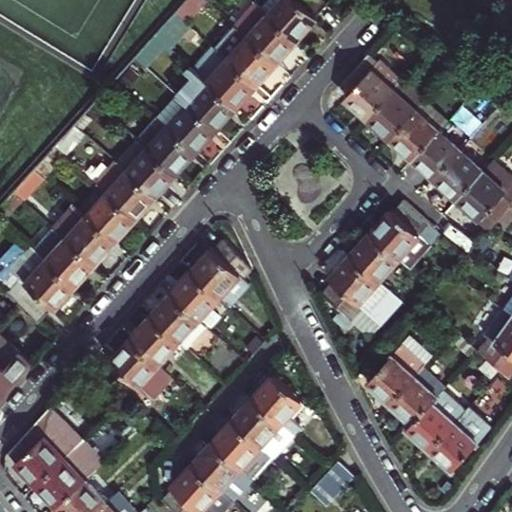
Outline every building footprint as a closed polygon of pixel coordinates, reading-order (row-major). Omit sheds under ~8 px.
[(266,0),(261,6),(269,14),(281,0),(266,0)] [(318,17),(327,4),(322,0),(281,0),(269,14),(298,40),(318,17)] [(249,36),(269,14),(261,6),(241,29),(249,36)] [(167,43),(187,20),(177,11),(157,34),(167,43)] [(298,40),(269,14),(249,36),(277,62),(289,49),(298,40)] [(270,70),(277,62),(249,36),(241,29),(234,23),(214,45),(258,84),(270,70)] [(157,34),(136,56),(147,65),(167,43),(157,34)] [(258,84),(214,45),(194,67),(237,106),(251,92),(258,84)] [(363,111),(370,118),(395,90),(372,69),(378,62),(369,54),(344,81),(353,90),(347,97),(363,111)] [(372,69),(395,90),(403,80),(381,60),(378,62),(372,69)] [(178,93),(178,94),(217,129),(231,114),(237,106),(194,67),(192,65),(187,70),(194,76),(178,93)] [(395,90),(418,110),(426,100),(403,80),(395,90)] [(393,138),(418,110),(395,90),(370,118),(385,131),(393,138)] [(178,94),(158,116),(197,151),(211,136),(217,129),(178,94)] [(418,110),(440,130),(449,121),(426,100),(418,110)] [(404,148),(415,158),(440,130),(418,110),(393,138),(404,148)] [(138,138),(148,148),(177,173),(190,158),(197,151),(158,116),(138,138)] [(454,126),(449,121),(440,130),(446,136),(454,126)] [(437,178),(462,150),(446,136),(440,130),(415,158),(425,167),(437,178)] [(55,145),(35,167),(45,176),(46,176),(66,154),(55,145)] [(148,148),(128,170),(157,196),(169,181),(177,173),(148,148)] [(459,199),(484,170),(462,150),(437,178),(445,186),(459,199)] [(511,204),(511,176),(493,160),(484,170),(459,199),(464,203),(482,219),(485,215),(495,224),(511,204)] [(108,192),(128,170),(118,161),(98,183),(99,184),(108,192)] [(15,190),(25,199),(45,176),(35,167),(15,190)] [(128,170),(108,192),(136,218),(148,205),(157,196),(128,170)] [(99,184),(78,206),(88,215),(108,192),(99,184)] [(136,218),(108,192),(88,215),(116,240),(128,227),(136,218)] [(439,230),(435,226),(403,198),(381,223),(372,232),(400,257),(409,265),(415,257),(439,230)] [(68,237),(96,262),(109,248),(116,240),(88,215),(68,237)] [(360,245),(352,254),(380,280),(400,257),(372,232),(360,245)] [(68,237),(48,259),(77,284),(88,271),(96,262),(68,237)] [(253,267),(226,238),(216,249),(214,248),(210,252),(193,271),(221,296),(230,305),(250,282),(245,277),(253,267)] [(23,278),(10,293),(21,304),(41,321),(62,299),(77,284),(48,259),(34,246),(13,269),(23,278)] [(380,280),(352,254),(340,268),(331,278),(335,281),(323,295),(340,311),(334,318),(345,328),(363,308),(382,325),(403,301),(380,280)] [(173,293),(201,319),(221,296),(193,271),(183,282),(173,293)] [(164,303),(153,315),(181,341),(189,348),(209,326),(201,319),(173,293),(164,303)] [(511,294),(503,308),(511,314),(511,294)] [(370,337),(382,325),(363,308),(345,328),(334,318),(330,322),(345,335),(355,324),(370,337)] [(480,350),(510,378),(511,375),(511,314),(503,308),(486,332),(491,336),(480,350)] [(181,341),(153,315),(141,328),(132,338),(160,364),(181,341)] [(0,398),(33,362),(0,332),(0,398)] [(113,362),(103,374),(129,399),(139,407),(148,397),(152,401),(174,377),(160,364),(132,338),(118,354),(112,361),(113,362)] [(417,376),(424,368),(426,365),(402,344),(367,383),(381,395),(391,405),(417,376)] [(424,368),(417,376),(439,395),(442,392),(446,388),(424,368)] [(293,419),(308,404),(276,375),(255,398),(295,435),(302,427),(293,419)] [(439,395),(417,376),(391,405),(406,417),(414,424),(439,395)] [(414,424),(409,430),(422,442),(432,450),(465,413),(442,392),(439,395),(414,424)] [(275,457),(295,435),(255,398),(234,420),(275,457)] [(447,463),(455,470),(496,424),(473,404),(465,413),(432,450),(447,463)] [(40,482),(87,438),(51,406),(11,451),(19,460),(29,471),(40,482)] [(122,433),(129,440),(151,419),(144,412),(122,433)] [(214,442),(255,479),(275,457),(234,420),(214,442)] [(50,493),(60,505),(87,479),(107,460),(87,438),(40,482),(50,493)] [(214,442),(194,464),(234,501),(255,479),(214,442)] [(355,474),(340,460),(312,490),(327,504),(355,474)] [(223,511),(234,501),(194,464),(173,486),(173,488),(163,499),(178,511),(223,511)] [(87,479),(60,505),(66,511),(95,511),(108,501),(87,479)] [(137,511),(118,492),(108,501),(95,511),(137,511)]
